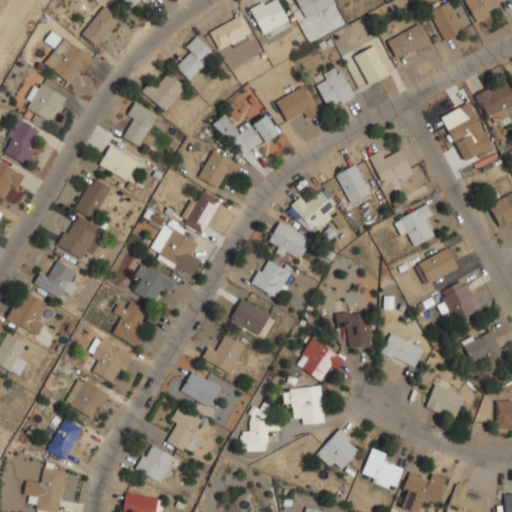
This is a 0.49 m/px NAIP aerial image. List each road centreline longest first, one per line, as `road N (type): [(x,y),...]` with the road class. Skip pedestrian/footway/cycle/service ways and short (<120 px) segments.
road 1 (residential): [(99,511),(113,455),(261,202),(329,143),(511,44)]
road 2 (residential): [(0,271),(115,79),(200,0)]
road 3 (residential): [(401,103),(511,307)]
road 4 (residential): [(511,453),(480,451),(373,400)]
